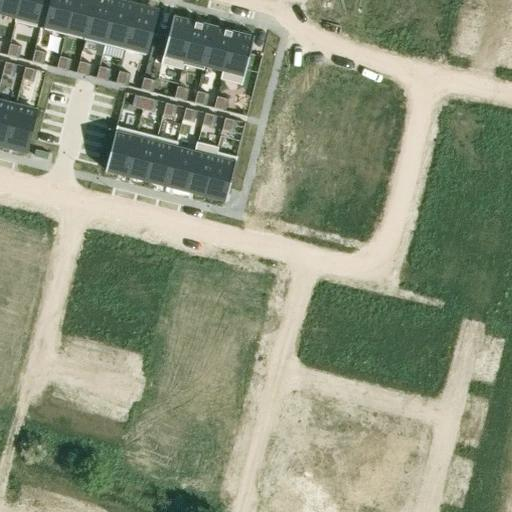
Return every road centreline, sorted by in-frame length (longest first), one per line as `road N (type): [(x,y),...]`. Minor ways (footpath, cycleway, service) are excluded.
road 1 (residential): [(80,200),(305,258)]
road 2 (residential): [(27,410),(80,200)]
road 3 (residential): [(429,76),(378,276)]
road 4 (residential): [(429,76),(316,47),(273,6),(247,0)]
road 5 (residential): [(276,374),(445,419)]
road 6 (residential): [(276,374),(241,511)]
